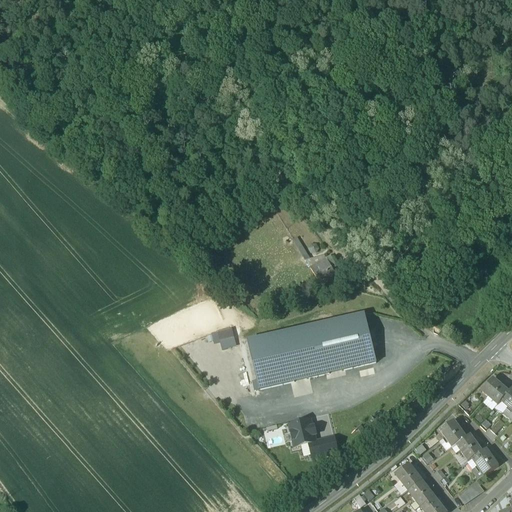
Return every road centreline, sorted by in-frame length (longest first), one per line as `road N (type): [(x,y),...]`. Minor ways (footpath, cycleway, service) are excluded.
road 1 (secondary): [(492,350),(387,451),(309,511)]
road 2 (track): [(318,225),(424,330),(479,363)]
